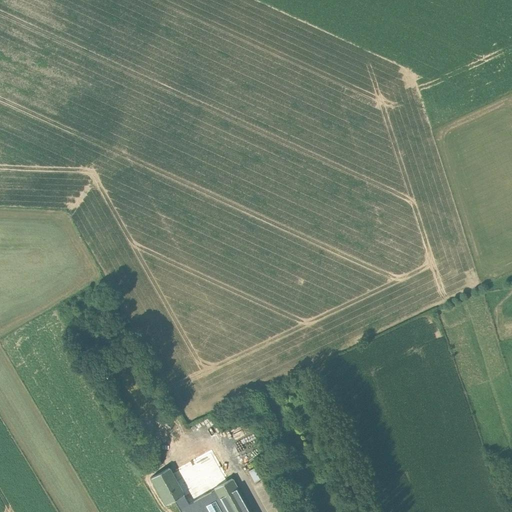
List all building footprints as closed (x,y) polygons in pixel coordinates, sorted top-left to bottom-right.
[(173,472),(190,502),(215,488),(228,481),(211,450),(173,472)] [(190,502),(184,492),(170,466),(150,477),(166,505),(174,500),(178,508),(190,502)] [(215,488),(228,511),(250,511),(232,479),(226,482),(215,488)] [(307,484),(311,493),(317,491),(313,482),(307,484)] [(228,511),(215,488),(190,502),(178,508),(180,511),(228,511)]
